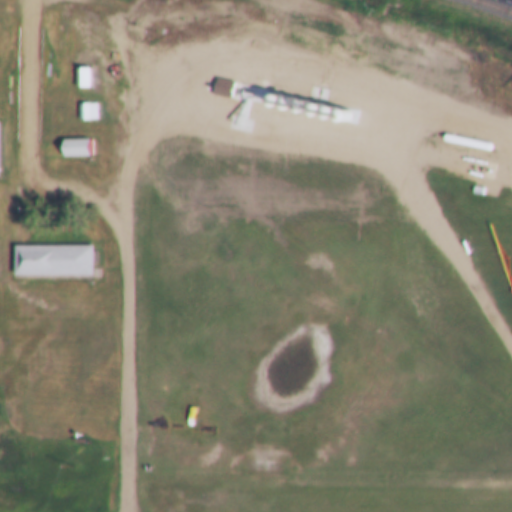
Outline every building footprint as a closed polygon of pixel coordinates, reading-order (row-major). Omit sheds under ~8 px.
[(74,92),(93,92),(93,108),(74,108),(74,92)] [(59,128),(86,128),(86,146),(59,146),(59,128)] [(458,145),(472,150),(474,144),(460,139),(458,145)] [(470,174),(481,177),(479,185),(468,182),(470,174)] [(12,235),(88,235),(88,263),(12,263),(12,235)]
